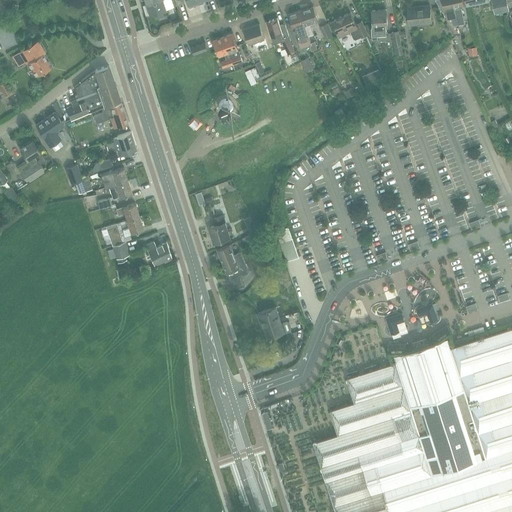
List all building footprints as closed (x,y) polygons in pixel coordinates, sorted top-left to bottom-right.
[(160,0),(143,6),(146,16),(173,7),(171,0),(160,0)] [(458,23),(453,0),(435,0),(440,11),(446,10),(448,19),(452,18),(454,25),(458,24),(458,23)] [(463,0),(453,0),(458,23),(458,24),(465,23),(461,7),(465,6),(463,0)] [(509,10),(506,0),(491,0),(495,13),(509,10)] [(407,7),(408,17),(409,26),(431,23),(430,5),(407,7)] [(313,6),(300,11),(309,38),(315,36),(310,23),(318,21),(313,6)] [(372,27),(372,39),(378,39),(377,34),(387,34),(386,26),(387,26),(386,10),(372,11),(373,27),(372,27)] [(309,38),(300,11),(289,14),(293,29),(294,29),(298,42),(309,38)] [(350,13),(332,21),(339,37),(350,32),(353,39),(355,40),(361,37),(361,38),(368,35),(362,21),(355,24),(350,13)] [(274,44),(282,42),(286,49),(288,54),(295,51),(288,37),(289,36),(286,24),(280,26),(277,18),(267,22),(274,44)] [(319,26),(325,39),(332,37),(326,23),(319,26)] [(265,39),(260,24),(244,29),(249,44),(265,39)] [(408,25),(399,27),(404,47),(413,46),(408,25)] [(26,40),(25,31),(16,33),(16,37),(10,38),(10,43),(26,40)] [(392,32),(394,46),(396,54),(403,53),(399,31),(392,32)] [(233,33),(223,36),(233,65),(243,62),(240,55),(240,56),(238,49),(236,42),(233,33)] [(233,65),(223,36),(213,40),(216,49),(218,56),(224,54),(226,60),(221,62),(223,68),(233,65)] [(38,40),(19,52),(26,64),(28,62),(36,76),(51,67),(43,54),(45,52),(38,40)] [(476,53),(485,51),(484,42),(475,44),(476,53)] [(192,47),(192,48),(194,54),(208,50),(205,43),(192,47)] [(308,58),(301,61),(306,71),(313,67),(308,58)] [(108,66),(95,70),(87,76),(81,81),(74,86),(78,97),(70,99),(72,106),(66,108),(70,119),(69,119),(69,120),(110,102),(120,99),(109,65),(108,66)] [(383,84),(382,82),(382,81),(383,81),(379,70),(363,76),(368,87),(378,83),(378,84),(379,86),(383,84)] [(0,84),(0,87),(6,98),(14,93),(11,88),(9,89),(5,81),(0,84)] [(219,109),(214,115),(220,120),(225,114),(226,114),(227,114),(228,114),(229,114),(230,113),(231,113),(231,112),(232,112),(232,111),(233,111),(233,110),(233,109),(234,108),(234,107),(234,106),(234,105),(233,104),(239,97),(238,97),(233,94),(233,93),(232,93),(227,99),(226,99),(225,99),(224,99),(223,100),(222,100),(221,101),(220,102),(220,103),(219,103),(219,104),(219,105),(219,106),(219,107),(219,108),(219,109)] [(113,128),(128,123),(121,102),(103,108),(104,111),(93,115),(95,120),(93,121),(94,123),(110,118),(113,128)] [(55,112),(36,125),(50,146),(60,139),(55,131),(64,124),(55,112)] [(253,136),(265,158),(279,151),(275,145),(289,138),(281,122),(253,136)] [(114,141),(106,144),(109,152),(117,150),(119,154),(128,151),(131,150),(136,149),(131,132),(113,137),(114,141)] [(17,166),(21,172),(28,183),(44,172),(34,156),(40,152),(32,141),(20,149),(27,160),(17,166)] [(245,161),(243,155),(248,152),(243,141),(236,144),(234,141),(221,147),(231,168),(245,161)] [(98,162),(101,169),(113,165),(110,158),(98,162)] [(198,185),(216,180),(209,158),(192,163),(198,185)] [(77,164),(66,168),(71,184),(74,182),(77,182),(83,179),(82,178),(77,164)] [(114,170),(101,174),(105,187),(109,186),(128,180),(124,167),(114,170)] [(476,177),(471,178),(480,209),(488,206),(491,219),(505,215),(499,196),(489,199),(481,171),(475,172),(476,177)] [(83,179),(77,182),(81,193),(93,189),(88,176),(82,178),(83,179)] [(128,180),(109,186),(113,199),(119,197),(132,193),(128,180)] [(4,192),(13,204),(20,199),(11,187),(4,192)] [(110,198),(97,201),(100,209),(112,205),(110,198)] [(123,215),(125,220),(139,216),(135,203),(114,209),(116,217),(123,215)] [(139,216),(125,220),(127,227),(121,229),(123,235),(143,229),(139,216)] [(224,216),(223,216),(213,219),(215,225),(210,227),(215,241),(234,235),(232,229),(228,230),(224,216)] [(112,245),(123,241),(116,222),(106,225),(112,245)] [(289,227),(276,231),(280,243),(287,261),(299,257),(293,238),(289,227)] [(243,238),(246,245),(258,240),(255,233),(243,238)] [(125,240),(123,241),(112,245),(118,262),(127,260),(125,255),(130,254),(125,240)] [(154,265),(172,257),(166,242),(156,247),(154,242),(145,246),(154,265)] [(230,279),(234,290),(245,286),(240,274),(242,274),(244,275),(248,273),(249,271),(241,252),(234,255),(230,244),(218,249),(227,273),(230,279)] [(301,273),(311,271),(310,264),(299,266),(301,273)] [(285,306),(268,317),(279,334),(296,323),(285,306)] [(404,316),(402,322),(411,325),(413,319),(404,316)] [(314,441),(336,511),(511,511),(511,326),(455,344),(451,346),(450,343),(448,337),(437,340),(428,343),(427,343),(427,342),(426,341),(425,341),(424,340),(423,340),(422,339),(421,339),(420,340),(418,340),(418,341),(417,342),(416,343),(416,344),(415,345),(415,346),(416,347),(414,347),(406,350),(394,354),(396,359),(396,360),(397,361),(389,364),(388,364),(347,377),(355,401),(330,409),(338,434),(314,441)]
